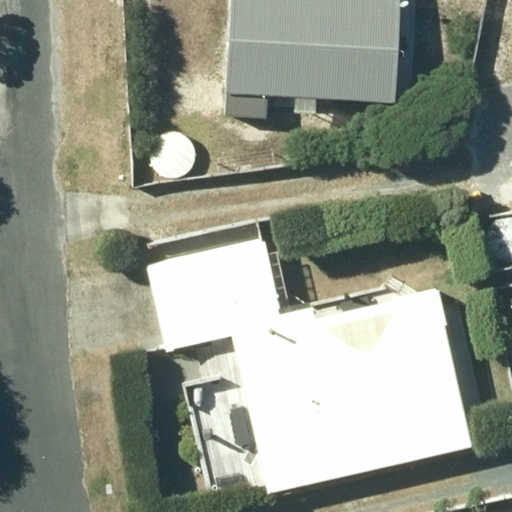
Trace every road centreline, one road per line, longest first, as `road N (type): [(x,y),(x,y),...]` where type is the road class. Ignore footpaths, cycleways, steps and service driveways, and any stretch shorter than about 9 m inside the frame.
road 1 (residential): [(0,268),(41,511)]
road 2 (residential): [(25,0),(26,81),(0,211)]
